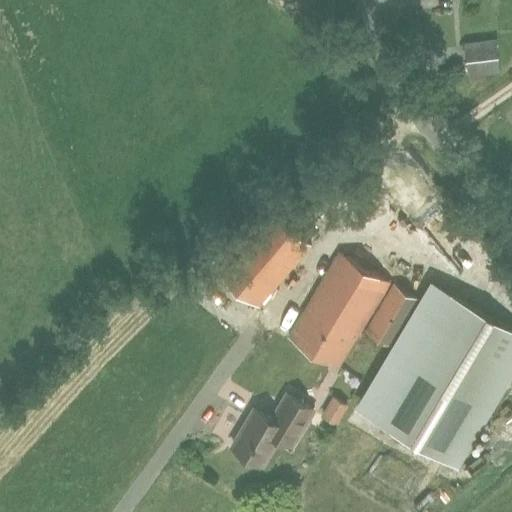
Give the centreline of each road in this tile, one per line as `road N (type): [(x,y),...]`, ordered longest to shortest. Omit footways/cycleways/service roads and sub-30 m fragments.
road 1 (unclassified): [(511,230),(405,98),(362,0)]
road 2 (residential): [(121,511),(238,349)]
